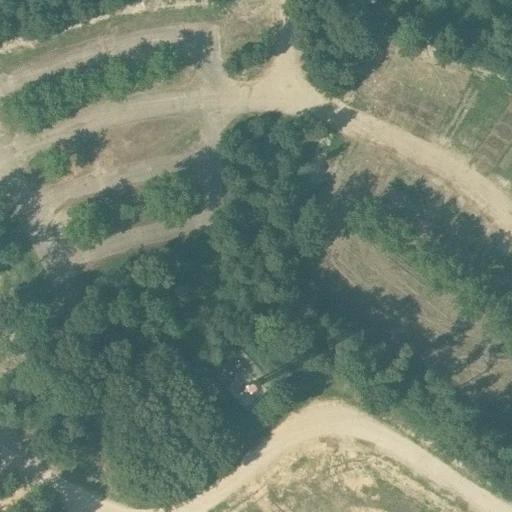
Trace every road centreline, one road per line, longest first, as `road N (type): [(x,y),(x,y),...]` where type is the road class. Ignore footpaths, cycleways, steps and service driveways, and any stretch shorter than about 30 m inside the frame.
road 1 (track): [(178,511),(302,422),(325,418),(358,421),(500,511)]
road 2 (track): [(273,105),(330,113),(455,173),(511,220)]
